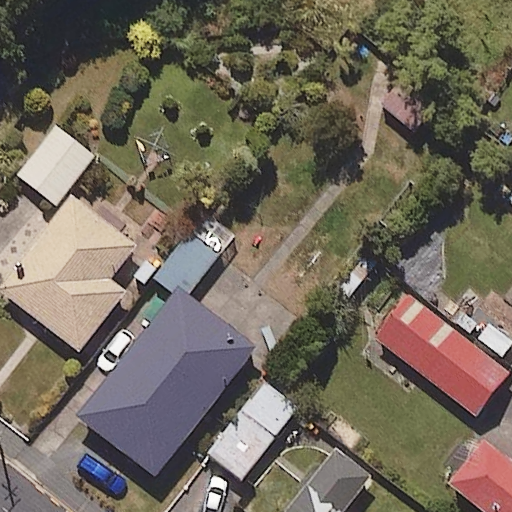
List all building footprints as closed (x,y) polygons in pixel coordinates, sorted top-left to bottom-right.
[(93,158),(54,129),(17,179),(56,208),(93,158)] [(8,296),(86,358),(157,269),(79,207),(8,296)] [(232,239),(205,218),(160,273),(187,295),(232,239)] [(507,375),(402,294),(369,337),(474,417),(507,375)] [(188,300),(82,426),(165,486),(264,352),(188,300)] [(296,411),(262,385),(207,455),(240,481),(296,411)] [(456,497),(475,511),(511,511),(511,464),(493,452),(456,497)] [(340,453),(296,511),(359,511),(381,483),(340,453)]
